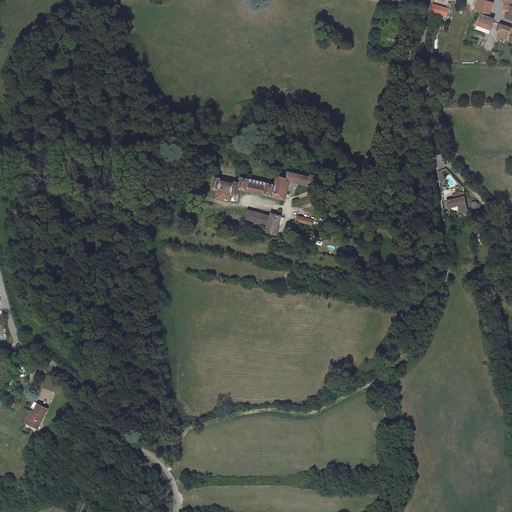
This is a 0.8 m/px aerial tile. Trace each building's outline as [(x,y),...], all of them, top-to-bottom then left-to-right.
[(481,0),(477,0),(475,10),(482,12),(489,14),(493,3),(481,0)] [(430,11),(436,13),(438,14),(447,16),(449,9),(431,4),(430,11)] [(489,17),(482,15),(478,26),(477,30),(484,32),(486,28),(490,30),(493,19),(489,17)] [(498,30),(501,30),(510,34),(511,27),(501,22),(498,30)] [(510,34),(501,30),(499,36),(508,39),(510,34)] [(241,181),(217,176),(215,185),(216,187),(217,188),(218,189),(216,197),(232,200),(233,193),(239,194),(240,188),(286,199),(291,181),(321,188),(323,177),(311,174),(311,175),(281,169),(277,184),(243,176),(241,181)] [(468,212),(465,198),(465,197),(464,193),(454,196),(455,201),(448,203),(450,210),(459,208),(461,213),(468,212)] [(271,215),(249,209),(246,220),(255,222),(254,225),(262,227),(262,229),(267,230),(266,231),(277,234),(282,215),(272,212),(271,215)] [(314,220),(299,216),(298,221),(313,225),(314,220)] [(40,406),(36,415),(31,427),(39,430),(40,426),(43,427),(50,411),(40,406)]
